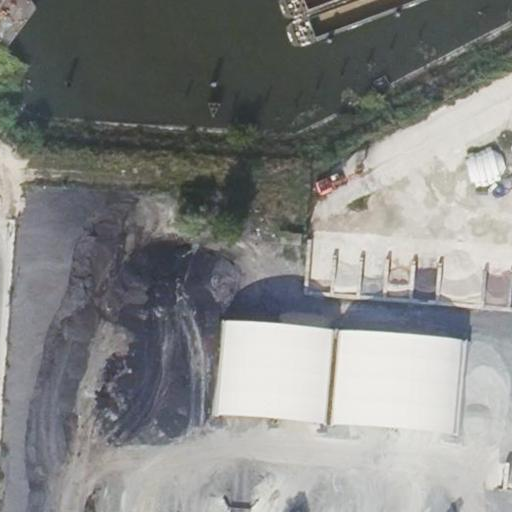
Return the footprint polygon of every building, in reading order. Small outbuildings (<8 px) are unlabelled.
[(511,132),(476,151),(483,163),(511,148),(511,132)] [(353,197),(383,254),(491,198),(463,142),(353,197)] [(222,214),(223,193),(201,192),(199,212),(222,214)] [(295,243),(296,230),(276,228),(275,241),(295,243)] [(459,437),(465,342),(222,326),(216,422),(459,437)]
